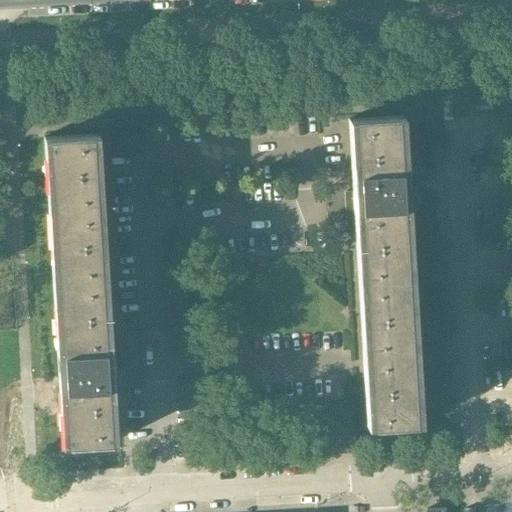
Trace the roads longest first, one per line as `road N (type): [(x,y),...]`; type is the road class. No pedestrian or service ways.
road 1 (residential): [(379,476),(473,468),(456,127)]
road 2 (residential): [(162,489),(147,223)]
road 3 (residential): [(162,489),(379,476)]
road 4 (residential): [(0,500),(162,489)]
